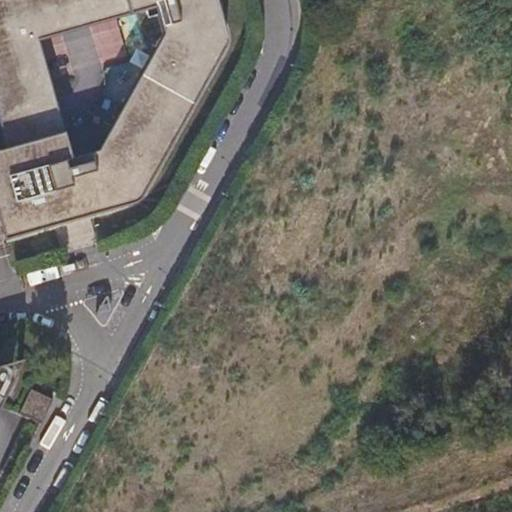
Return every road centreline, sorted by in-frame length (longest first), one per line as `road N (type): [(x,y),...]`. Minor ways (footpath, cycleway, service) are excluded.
road 1 (residential): [(185,224),(280,53),(277,0)]
road 2 (residential): [(100,382),(185,224)]
road 3 (tertiary): [(185,224),(131,265),(41,293)]
road 4 (residential): [(25,511),(100,382)]
